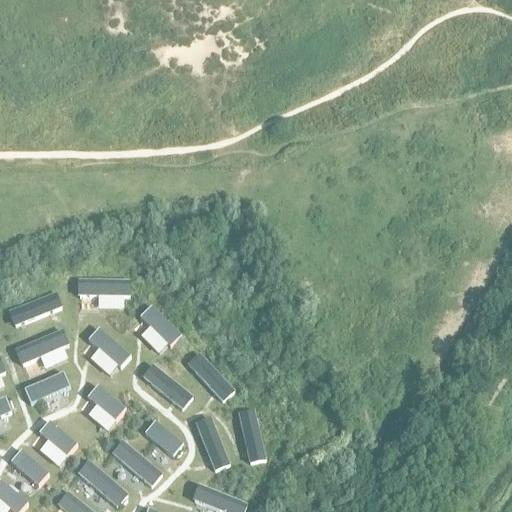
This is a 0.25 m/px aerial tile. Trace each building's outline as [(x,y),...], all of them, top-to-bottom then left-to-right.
[(130,282),(77,281),(77,298),(130,299),(130,282)] [(62,309),(55,293),(8,313),(14,328),(62,309)] [(181,337),(151,307),(139,319),(170,348),(181,337)] [(69,347),(62,331),(14,351),(21,367),(69,347)] [(130,358),(99,331),(88,343),(120,370),(130,358)] [(235,392),(199,355),(187,366),(223,403),(235,392)] [(192,398),(153,366),(142,379),(181,411),(192,398)] [(69,389),(62,374),(24,390),(31,406),(69,389)] [(125,410),(98,387),(88,399),(115,422),(125,410)] [(0,418),(11,414),(4,399),(0,400),(0,418)] [(266,461),(254,411),(238,415),(250,465),(266,461)] [(230,467),(211,419),(195,425),(214,474),(230,467)] [(76,446),(49,423),(39,434),(66,458),(76,446)] [(182,446),(155,423),(144,435),(172,458),(182,446)] [(163,476),(123,442),(113,455),(152,488),(163,476)] [(48,475),(21,452),(11,464),(38,487),(48,475)] [(129,496),(89,462),(77,475),(118,510),(129,496)] [(21,511),(28,505),(1,482),(0,482),(0,502),(11,511),(21,511)] [(219,511),(244,511),(247,505),(198,486),(192,502),(219,511)] [(90,511),(69,493),(58,506),(65,511),(90,511)]
